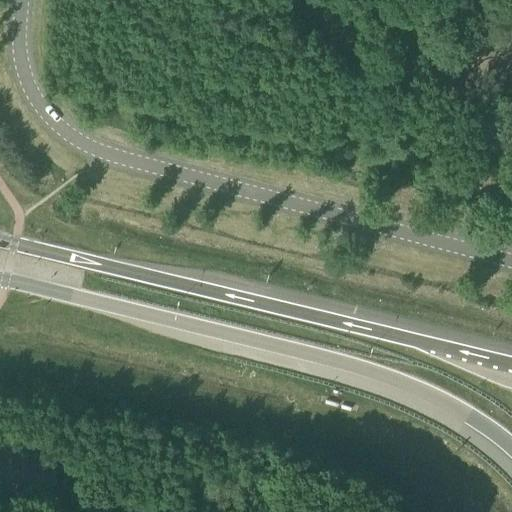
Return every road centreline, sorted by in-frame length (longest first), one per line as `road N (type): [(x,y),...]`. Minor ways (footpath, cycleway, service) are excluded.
road 1 (unclassified): [(511,261),(106,156),(59,133),(31,94),(20,0)]
road 2 (motorway): [(0,279),(367,369),(462,410),(511,448)]
road 3 (motorway): [(511,361),(0,239)]
